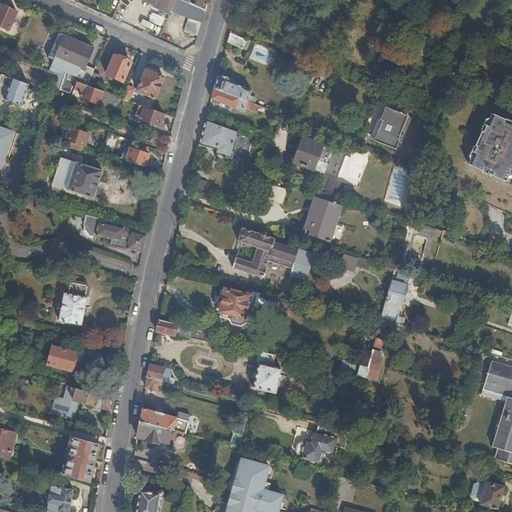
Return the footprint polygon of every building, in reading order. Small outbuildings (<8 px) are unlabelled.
[(176,0),(147,0),(155,3),(171,11),(176,0)] [(202,22),(206,11),(182,0),(176,0),(171,11),(202,22)] [(182,0),(206,11),(208,1),(206,0),(182,0)] [(170,15),(171,11),(155,3),(154,7),(170,15)] [(2,4),(0,8),(0,24),(9,29),(17,11),(2,4)] [(199,36),(202,22),(189,19),(185,32),(199,36)] [(60,32),(43,69),(58,74),(54,87),(71,93),(76,80),(87,85),(93,73),(95,68),(87,65),(95,49),(60,32)] [(231,32),(228,43),(242,50),(242,49),(247,39),(231,32)] [(248,52),(253,41),(248,38),(247,39),(242,49),(248,52)] [(431,58),(434,51),(417,43),(413,50),(431,58)] [(132,63),(116,55),(107,73),(123,81),(132,63)] [(456,67),(452,77),(457,79),(461,70),(456,67)] [(164,77),(149,70),(139,91),(154,98),(164,77)] [(1,74),(0,77),(0,96),(22,104),(29,83),(18,79),(20,75),(13,72),(12,77),(1,74)] [(100,76),(93,73),(87,85),(95,88),(100,76)] [(218,77),(215,87),(247,100),(251,91),(243,87),(229,81),(228,77),(222,74),(218,77)] [(118,110),(122,98),(95,88),(87,85),(76,80),(71,93),(118,110)] [(135,88),(128,85),(122,98),(129,100),(135,88)] [(215,87),(212,98),(243,111),(245,105),(265,113),(267,108),(247,100),(215,87)] [(159,125),(163,113),(139,104),(137,111),(142,113),(140,118),(159,125)] [(408,116),(386,106),(380,120),(382,120),(379,129),(379,128),(374,140),(396,149),(400,140),(398,140),(408,116)] [(481,126),(482,129),(485,130),(487,123),(490,124),(495,113),(492,111),(490,116),(485,117),(481,126)] [(485,130),(482,129),(475,145),(477,145),(474,151),(476,153),(471,164),(483,169),(483,167),(494,172),(493,175),(504,179),(510,167),(511,168),(511,123),(505,120),(506,118),(495,113),(490,124),(487,123),(485,130)] [(206,120),(200,144),(216,149),(215,154),(231,159),(232,154),(235,144),(239,132),(206,120)] [(0,169),(4,167),(14,132),(0,126),(0,169)] [(64,130),(61,137),(70,140),(83,144),(85,145),(90,133),(71,127),(70,132),(64,130)] [(253,137),(239,132),(235,144),(250,149),(253,137)] [(324,172),(330,157),(325,156),(329,146),(303,137),(294,161),(324,172)] [(83,144),(70,140),(68,145),(81,150),(83,144)] [(477,145),(475,145),(472,145),(468,155),(470,158),(468,163),(471,164),(476,153),(474,151),(477,145)] [(122,157),(145,165),(149,153),(131,147),(130,152),(125,150),(122,157)] [(104,171),(77,162),(67,189),(95,198),(104,171)] [(277,172),(269,170),(264,185),(270,187),(273,178),(275,179),(277,172)] [(326,189),(342,194),(345,184),(330,178),(326,189)] [(417,193),(419,184),(413,183),(410,192),(417,193)] [(289,189),(274,184),(268,201),(283,205),(289,189)] [(342,194),(352,197),(355,188),(345,184),(342,194)] [(37,191),(23,187),(21,196),(25,197),(35,200),(37,191)] [(414,204),(417,193),(410,192),(408,202),(414,204)] [(309,219),(310,220),(307,229),(314,232),(312,237),(328,242),(335,222),(337,223),(343,205),(316,196),(316,197),(313,206),(315,207),(313,215),(310,214),(309,219)] [(35,206),(37,200),(35,200),(25,197),(24,203),(35,206)] [(49,214),(52,205),(40,201),(37,210),(49,214)] [(143,251),(147,234),(128,230),(128,228),(98,222),(100,219),(86,215),(83,231),(88,236),(93,238),(95,233),(97,233),(96,235),(111,238),(110,245),(123,248),(124,246),(143,251)] [(420,231),(422,222),(420,222),(410,218),(407,228),(414,230),(420,231)] [(299,249),(281,243),(275,241),(276,238),(244,227),(239,240),(259,247),(253,263),(237,257),(234,268),(264,278),(268,268),(266,267),(269,261),(275,263),(292,269),(299,249)] [(403,265),(414,230),(407,228),(407,229),(398,260),(398,261),(397,264),(403,265)] [(299,248),(299,249),(292,269),(290,275),(307,281),(316,254),(299,248)] [(359,257),(345,253),(339,268),(354,273),(356,266),(358,258),(359,257)] [(397,264),(398,261),(382,256),(379,264),(381,265),(395,269),(397,264)] [(356,266),(369,271),(371,262),(358,258),(356,266)] [(396,281),(392,280),(383,312),(398,317),(401,305),(403,305),(409,285),(407,284),(409,277),(397,274),(396,281)] [(69,294),(65,293),(59,320),(81,325),(87,298),(84,298),(87,288),(85,285),(74,282),(71,284),(69,294)] [(219,311),(224,290),(221,289),(219,296),(218,297),(217,298),(216,299),(216,300),(216,302),(217,303),(215,309),(219,311)] [(248,297),(248,296),(224,290),(219,311),(219,312),(221,313),(220,317),(228,319),(230,324),(242,327),(246,323),(250,324),(253,308),(274,312),(277,301),(262,297),(263,294),(253,291),(252,298),(248,297)] [(381,320),(396,325),(398,317),(383,312),(381,320)] [(190,329),(192,329),(210,334),(212,327),(205,325),(206,321),(194,318),(190,329)] [(160,320),(157,331),(189,338),(192,329),(190,329),(160,320)] [(75,353),(53,346),(47,364),(70,371),(72,363),(75,354),(75,353)] [(365,377),(372,380),(377,381),(383,357),(379,355),(381,350),(373,347),(367,367),(365,377)] [(274,393),(280,368),(271,366),(273,355),(260,352),(259,354),(256,355),(255,361),(257,364),(252,388),(274,393)] [(365,377),(367,367),(343,360),(340,371),(365,377)] [(511,367),(492,361),(483,387),(508,396),(506,400),(500,417),(504,418),(497,440),(493,438),(489,448),(496,451),(493,460),(511,465),(511,367)] [(17,369),(27,372),(29,366),(19,363),(17,369)] [(150,365),(148,377),(161,381),(173,385),(175,379),(170,378),(171,371),(150,365)] [(26,387),(30,375),(19,371),(15,383),(26,387)] [(148,377),(146,389),(158,392),(161,381),(148,377)] [(111,411),(113,398),(68,386),(65,399),(57,397),(52,413),(67,418),(72,419),(77,402),(94,407),(101,409),(111,411)] [(508,396),(483,387),(481,392),(506,400),(508,396)] [(142,407),(140,421),(185,433),(187,422),(176,418),(176,417),(142,407)] [(249,414),(236,411),(230,429),(233,434),(229,446),(239,449),(249,414)] [(500,417),(493,438),(497,440),(504,418),(500,417)] [(140,421),(137,437),(145,439),(145,441),(157,444),(158,441),(168,443),(168,439),(175,440),(173,449),(183,450),(186,434),(185,433),(140,421)] [(349,433),(318,425),(316,433),(311,432),(308,442),(305,441),(304,444),(301,443),(297,444),(295,451),(297,455),(301,456),(300,460),(318,465),(322,453),(332,455),(335,447),(345,450),(349,433)] [(0,457),(8,460),(15,433),(0,428),(0,457)] [(61,474),(89,482),(99,445),(71,437),(69,446),(71,447),(67,465),(63,464),(61,474)] [(415,468),(419,453),(405,449),(401,464),(415,468)] [(257,511),(258,510),(266,511),(278,511),(283,496),(263,490),(269,467),(242,460),(240,467),(238,467),(235,480),(228,488),(232,491),(225,511),(257,511)] [(357,482),(338,477),(333,496),(352,501),(357,482)] [(505,488),(487,482),(486,486),(479,483),(475,485),(471,496),(474,500),(481,502),(480,505),(498,510),(505,488)] [(69,511),(73,490),(53,486),(52,495),(49,494),(48,503),(50,504),(49,511),(69,511)] [(157,493),(139,490),(135,511),(155,511),(158,496),(159,496),(161,496),(163,495),(163,492),(162,491),(160,490),(157,492),(157,493)]
